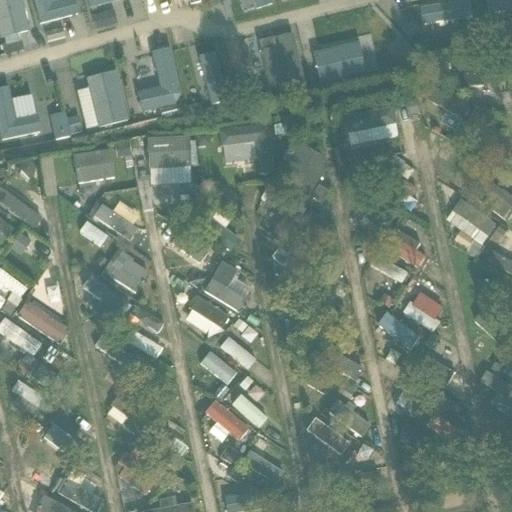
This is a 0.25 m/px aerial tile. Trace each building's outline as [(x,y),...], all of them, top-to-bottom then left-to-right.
[(23,0),(0,0),(0,38),(30,32),(23,0)] [(33,0),(42,26),(81,13),(76,0),(33,0)] [(88,0),(90,8),(122,0),(88,0)] [(241,0),(245,13),(275,4),(273,0),(241,0)] [(468,0),(422,9),(425,27),(475,17),(472,0),(468,0)] [(511,0),(488,0),(489,13),(511,12),(511,0)] [(296,34),(260,40),(271,97),(306,90),(296,34)] [(320,85),(370,76),(365,43),(314,52),(320,85)] [(160,91),(137,96),(141,115),(174,107),(180,96),(170,51),(151,55),(160,91)] [(216,52),(198,57),(213,107),(231,102),(216,52)] [(507,63),(465,64),(465,69),(466,89),(484,88),(484,78),(508,78),(507,63)] [(86,79),(100,128),(130,120),(116,70),(86,79)] [(0,90),(0,133),(2,142),(46,133),(42,114),(17,119),(10,88),(0,90)] [(438,122),(458,134),(473,110),(452,98),(438,122)] [(417,104),(409,106),(411,116),(419,114),(417,104)] [(173,109),(159,112),(161,120),(181,115),(179,107),(173,108),(173,109)] [(398,108),(346,117),(351,146),(403,137),(398,108)] [(63,115),(49,118),(52,134),(66,131),(63,115)] [(77,119),(66,122),(69,136),(81,134),(77,119)] [(286,125),(273,127),(274,136),(287,135),(286,125)] [(267,127),(219,133),(221,149),(254,144),(258,176),(273,174),(267,127)] [(208,136),(196,138),(197,150),(205,148),(209,144),(208,136)] [(190,169),(189,140),(146,142),(148,172),(190,169)] [(289,166),(279,183),(308,201),(316,186),(301,177),(314,155),(301,146),(300,148),(292,143),(282,161),(289,166)] [(127,145),(114,148),(117,160),(123,159),(125,169),(132,168),(130,157),(127,145)] [(110,153),(73,158),(76,186),(113,181),(110,153)] [(394,157),(388,165),(399,172),(404,164),(394,157)] [(318,187),(311,198),(320,204),(327,193),(318,187)] [(0,190),(0,208),(37,228),(44,214),(0,190)] [(128,244),(138,231),(100,201),(90,214),(128,244)] [(462,201),(447,223),(482,247),(497,226),(462,201)] [(402,217),(398,224),(405,228),(409,221),(402,217)] [(292,244),(320,262),(328,250),(314,241),(322,228),(308,218),(292,244)] [(78,236),(105,251),(112,238),(86,223),(78,236)] [(501,226),(496,234),(504,239),(509,231),(501,226)] [(0,255),(9,243),(6,241),(0,235),(0,255)] [(511,275),(511,260),(506,257),(511,247),(496,240),(485,262),(511,275)] [(473,244),(468,252),(475,257),(480,249),(473,244)] [(117,252),(102,275),(134,295),(141,285),(147,274),(131,264),(132,261),(117,252)] [(386,262),(381,274),(404,284),(409,272),(386,262)] [(221,265),(203,294),(237,315),(245,303),(226,291),(236,274),(221,265)] [(0,269),(0,286),(21,300),(29,288),(0,269)] [(438,303),(446,291),(420,275),(412,288),(438,303)] [(191,279),(188,285),(198,291),(204,281),(198,278),(191,279)] [(125,305),(91,279),(82,290),(100,304),(94,313),(115,330),(123,320),(117,316),(125,305)] [(382,296),(378,304),(388,310),(393,302),(382,296)] [(511,301),(499,317),(511,325),(511,301)] [(29,302),(18,318),(58,346),(69,330),(29,302)] [(6,304),(1,312),(12,319),(17,312),(6,304)] [(403,316),(437,334),(443,322),(410,304),(403,316)] [(414,352),(424,337),(387,313),(377,327),(414,352)] [(0,334),(10,342),(11,341),(34,357),(43,345),(5,319),(0,325),(0,334)] [(495,342),(503,331),(486,319),(478,330),(495,342)] [(237,322),(232,328),(240,335),(245,328),(237,322)] [(128,343),(157,361),(164,349),(136,331),(128,343)] [(332,331),(326,339),(333,344),(339,335),(332,331)] [(432,336),(426,345),(434,350),(440,340),(432,336)] [(249,371),(258,360),(229,338),(220,349),(249,371)] [(205,340),(202,344),(211,350),(217,342),(212,339),(205,340)] [(298,346),(294,353),(302,359),(307,351),(298,346)] [(50,349),(42,360),(50,365),(57,355),(50,349)] [(227,387),(238,374),(210,353),(200,366),(227,387)] [(400,359),(397,367),(405,370),(408,362),(400,359)] [(20,362),(14,371),(24,377),(30,369),(20,362)] [(148,365),(140,376),(147,380),(154,370),(148,365)] [(495,365),(491,372),(498,377),(503,370),(495,365)] [(406,372),(402,380),(414,387),(418,379),(406,372)] [(511,414),(511,383),(490,374),(478,399),(511,414)] [(203,377),(199,388),(214,393),(217,382),(203,377)] [(246,379),(239,387),(245,393),(252,384),(246,379)] [(55,409),(17,384),(10,394),(17,398),(12,406),(44,426),(55,409)] [(342,386),(337,394),(349,401),(354,393),(342,386)] [(221,387),(212,396),(219,402),(227,392),(221,387)] [(241,394),(231,405),(258,430),(268,419),(241,394)] [(141,444),(154,427),(118,399),(110,408),(112,410),(107,416),(141,444)] [(219,403),(200,424),(222,444),(231,435),(239,442),(250,431),(219,403)] [(316,419),(307,432),(342,457),(351,444),(316,419)] [(129,438),(123,446),(134,454),(140,446),(129,438)] [(272,450),(257,442),(242,465),(276,487),(283,475),(264,463),(272,450)] [(54,479),(64,460),(33,444),(23,463),(54,479)] [(145,499),(157,479),(124,456),(117,466),(123,471),(118,479),(145,499)] [(9,488),(0,483),(0,504),(1,504),(9,488)] [(72,511),(44,498),(36,511),(72,511)] [(158,501),(159,509),(141,511),(192,511),(191,504),(177,506),(176,498),(158,501)] [(228,511),(249,511),(249,499),(228,501),(228,511)]
